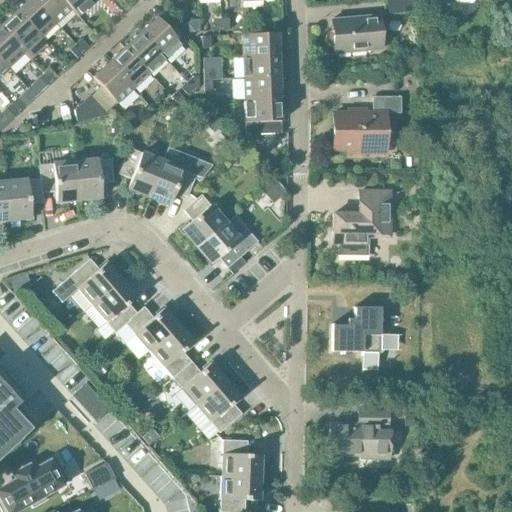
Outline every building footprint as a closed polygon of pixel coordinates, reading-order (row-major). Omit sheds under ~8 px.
[(32,0),(27,0),(15,12),(39,38),(55,24),(32,0)] [(62,0),(32,0),(55,24),(71,9),(62,0)] [(62,0),(71,9),(78,16),(94,0),(62,0)] [(382,0),(384,15),(416,12),(414,0),(382,0)] [(46,46),(39,38),(15,12),(0,25),(0,28),(23,53),(30,61),(46,46)] [(378,15),(330,20),(331,31),(327,32),(325,35),(324,39),(325,44),(329,46),(333,47),(333,53),(381,49),(378,15)] [(140,33),(164,59),(181,43),(157,17),(140,33)] [(212,19),(213,30),(220,30),(220,18),(212,19)] [(228,18),(220,18),(220,30),(229,30),(228,18)] [(187,23),(195,31),(199,31),(199,19),(190,19),(187,23)] [(23,53),(0,28),(0,59),(7,68),(23,53)] [(164,59),(140,33),(124,47),(148,74),(164,59)] [(242,57),(278,56),(277,33),(241,34),(242,57)] [(201,36),(202,48),(210,48),(209,36),(201,36)] [(81,39),(74,45),(83,53),(89,48),(81,39)] [(69,50),(77,58),(83,53),(74,45),(69,50)] [(148,74),(124,47),(108,62),(133,89),(148,74)] [(243,79),(279,77),(278,56),(242,57),(243,79)] [(117,103),(133,89),(108,62),(92,77),(117,103)] [(221,80),(221,65),(203,66),(203,68),(203,81),(212,80),(221,80)] [(49,68),(43,74),(51,83),(57,77),(49,68)] [(37,79),(46,88),(51,83),(43,74),(37,79)] [(193,76),(186,82),(195,91),(199,87),(198,76),(193,76)] [(279,77),(243,79),(244,100),(280,99),(279,77)] [(212,91),(212,80),(203,81),(204,92),(212,91)] [(186,82),(181,87),(189,96),(195,91),(186,82)] [(176,102),(186,100),(177,91),(171,97),(176,102)] [(87,121),(110,116),(90,94),(75,111),(87,121)] [(194,99),(208,114),(214,109),(204,97),(194,99)] [(333,113),(333,150),(385,150),(385,113),(400,113),(400,97),(372,97),(372,113),(333,113)] [(17,98),(11,104),(19,112),(26,106),(17,98)] [(280,121),(280,99),(244,100),(245,122),(252,122),(252,134),(261,134),(261,133),(281,132),(280,121)] [(6,109),(14,117),(19,112),(11,104),(6,109)] [(148,196),(162,161),(128,148),(118,174),(130,179),(127,188),(148,196)] [(75,162),(78,199),(101,197),(99,184),(113,182),(111,158),(75,162)] [(181,170),(194,179),(199,181),(211,165),(198,160),(195,159),(191,159),(188,161),(185,163),(182,169),(181,170)] [(187,197),(194,179),(181,170),(182,169),(162,161),(148,196),(169,205),(174,192),(187,197)] [(41,193),(42,193),(55,192),(56,202),(78,199),(75,162),(38,165),(40,179),(41,193)] [(43,203),(42,193),(41,193),(40,179),(4,182),(7,220),(30,218),(29,204),(43,203)] [(388,236),(389,192),(359,192),(358,214),(332,214),(332,244),(339,244),(339,254),(366,254),(366,236),(388,236)] [(196,247),(224,222),(201,195),(183,210),(191,221),(181,230),(196,247)] [(248,250),(224,222),(196,247),(211,264),(218,258),(227,268),(248,250)] [(91,305),(120,280),(106,263),(98,269),(89,259),(52,291),(61,302),(77,289),(91,305)] [(136,314),(136,313),(128,303),(135,297),(120,280),(91,305),(115,333),(125,324),(136,314)] [(143,307),(136,313),(136,314),(125,324),(148,351),(178,325),(163,308),(153,318),(143,307)] [(380,308),(353,307),(353,308),(354,308),(354,319),(347,319),(347,325),(332,325),(332,324),(331,324),(331,352),(361,352),(361,356),(377,356),(383,350),(383,335),(380,335),(380,308)] [(172,378),(191,362),(182,352),(193,343),(178,325),(148,351),(172,378)] [(200,372),(191,362),(172,378),(195,405),(225,380),(210,363),(200,372)] [(0,451),(14,439),(14,438),(25,428),(8,411),(25,395),(0,367),(0,451)] [(240,397),(225,380),(195,405),(219,433),(241,414),(232,403),(240,397)] [(85,384),(72,396),(95,421),(108,409),(85,384)] [(390,430),(377,430),(377,425),(388,426),(388,412),(358,411),(358,425),(329,424),(329,455),(375,455),(375,458),(389,459),(390,430)] [(151,428),(141,438),(148,445),(158,436),(151,428)] [(221,477),(259,478),(260,455),(246,455),(247,441),(222,440),(221,477)] [(0,509),(1,511),(12,511),(29,503),(32,507),(46,500),(43,495),(68,481),(55,458),(30,472),(27,466),(13,475),(16,480),(0,489),(0,509)] [(105,463),(84,474),(92,490),(114,478),(108,466),(105,463)] [(258,500),(259,478),(221,477),(219,511),(244,511),(245,500),(258,500)]
